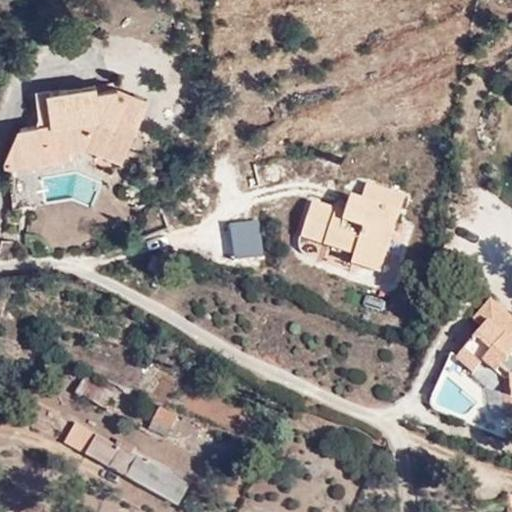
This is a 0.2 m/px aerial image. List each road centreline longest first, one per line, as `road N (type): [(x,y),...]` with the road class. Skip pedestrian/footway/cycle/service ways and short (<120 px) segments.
road 1 (unclassified): [(0,269),(59,261),(94,273),(233,352),(401,432)]
road 2 (unknown): [(82,269),(134,236),(247,210)]
